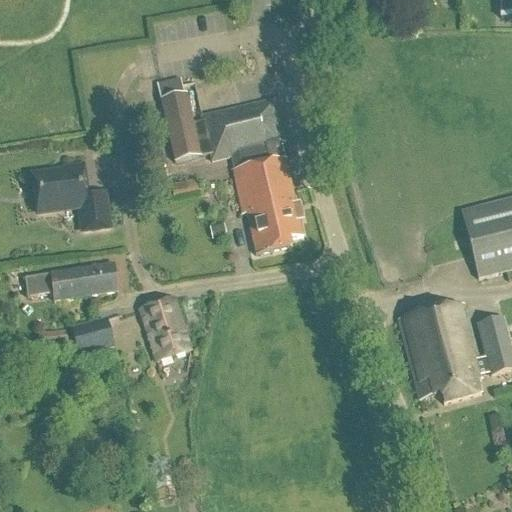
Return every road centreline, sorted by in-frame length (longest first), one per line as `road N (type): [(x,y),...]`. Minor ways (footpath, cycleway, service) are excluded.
road 1 (residential): [(341,261),(313,134),(308,0)]
road 2 (track): [(154,58),(126,83),(118,112),(123,180),(156,304)]
road 3 (residential): [(424,498),(341,261)]
road 4 (residential): [(156,304),(341,261)]
